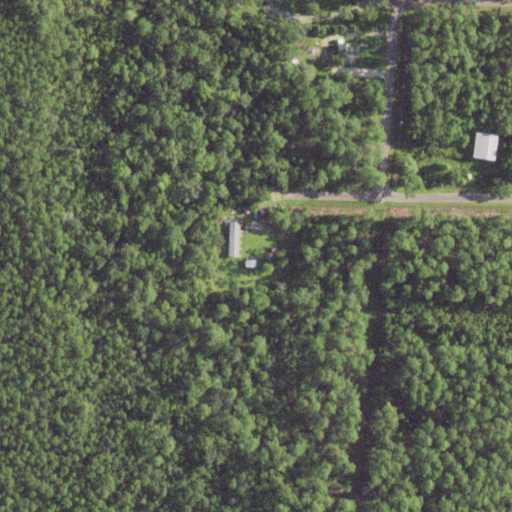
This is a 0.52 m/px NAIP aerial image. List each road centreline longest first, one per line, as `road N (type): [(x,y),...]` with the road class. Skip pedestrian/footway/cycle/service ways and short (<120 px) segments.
road 1 (residential): [(347,511),(404,0)]
road 2 (residential): [(511,198),(268,196)]
road 3 (residential): [(281,6),(511,2)]
